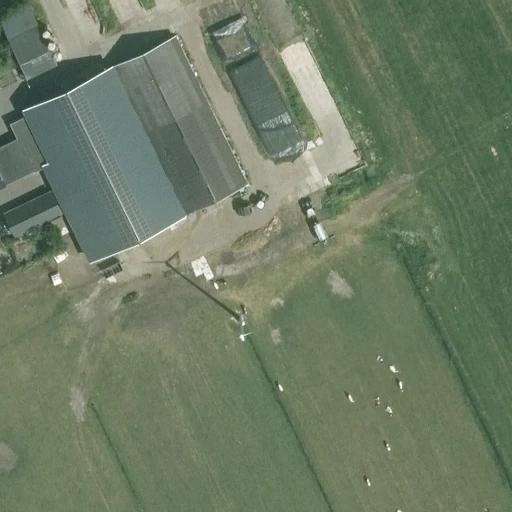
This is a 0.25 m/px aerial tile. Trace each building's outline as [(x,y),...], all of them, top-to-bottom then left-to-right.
[(56,64),(38,25),(29,4),(0,18),(0,20),(8,39),(10,38),(27,76),(56,64)] [(237,6),(198,20),(204,38),(244,24),(237,6)] [(294,144),(249,24),(205,40),(222,86),(233,82),(260,156),(294,144)] [(174,39),(112,67),(184,214),(244,186),(174,39)] [(184,214),(112,67),(26,108),(28,113),(10,123),(16,136),(32,170),(33,172),(47,165),(92,259),(184,214)] [(16,136),(0,143),(0,175),(4,184),(32,170),(16,136)] [(49,189),(2,212),(13,235),(60,212),(49,189)]
